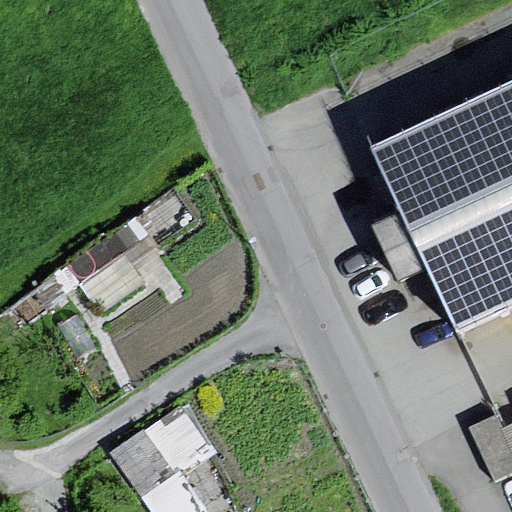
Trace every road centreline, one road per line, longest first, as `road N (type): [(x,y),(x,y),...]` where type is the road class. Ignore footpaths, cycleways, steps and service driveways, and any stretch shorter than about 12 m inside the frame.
road 1 (unclassified): [(160,0),(403,511)]
road 2 (track): [(312,313),(48,469),(0,456)]
